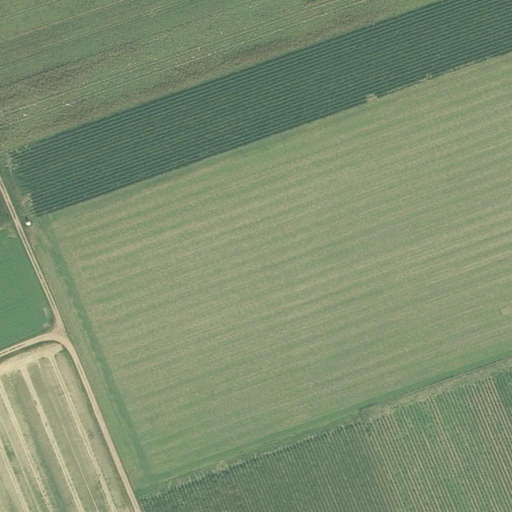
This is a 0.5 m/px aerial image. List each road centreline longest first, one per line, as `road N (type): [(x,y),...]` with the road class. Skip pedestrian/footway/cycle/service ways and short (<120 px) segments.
road 1 (track): [(0,352),(65,334),(137,511)]
road 2 (track): [(0,177),(65,334)]
